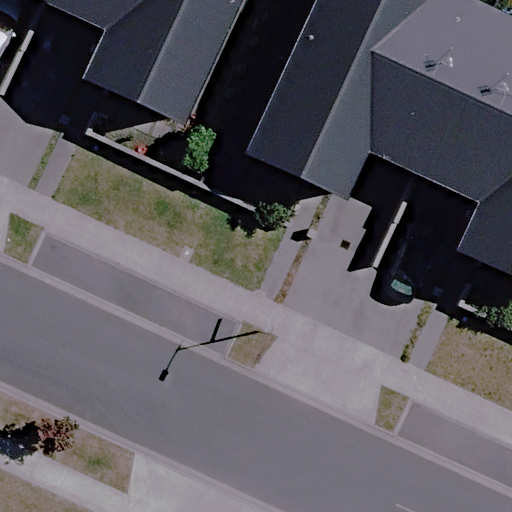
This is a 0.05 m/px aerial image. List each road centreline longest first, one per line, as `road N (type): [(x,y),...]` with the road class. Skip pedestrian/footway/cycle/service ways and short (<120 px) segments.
road 1 (residential): [(246,425),(0,314)]
road 2 (residential): [(427,511),(246,425)]
